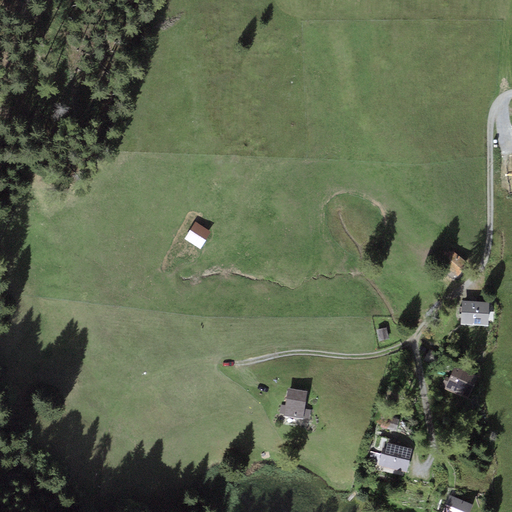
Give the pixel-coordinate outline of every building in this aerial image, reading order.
[(211,232),(196,223),(186,239),(201,248),(211,232)] [(468,262),(452,250),(442,265),(457,277),(468,262)] [(489,303),(462,301),(460,324),(487,325),(489,303)] [(387,328),(377,330),(380,341),(389,339),(387,328)] [(478,376),(456,366),(446,389),(468,399),(478,376)] [(308,392),(288,389),(284,415),(303,419),(308,392)] [(412,447),(387,441),(382,466),(407,471),(412,447)] [(470,511),(474,503),(449,494),(442,511),(470,511)]
